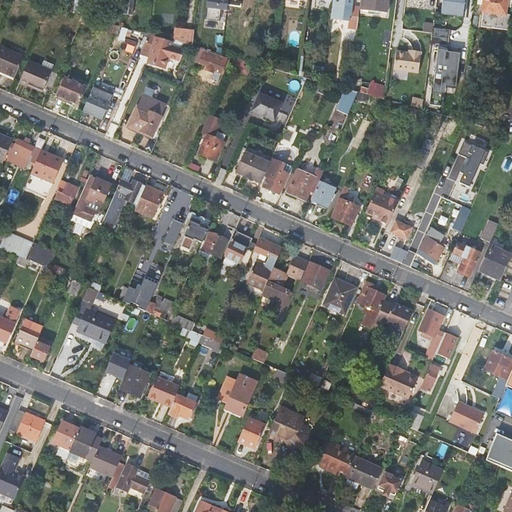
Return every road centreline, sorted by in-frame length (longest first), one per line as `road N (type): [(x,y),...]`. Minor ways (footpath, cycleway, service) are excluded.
road 1 (residential): [(0,100),(511,323)]
road 2 (residential): [(330,511),(0,367)]
